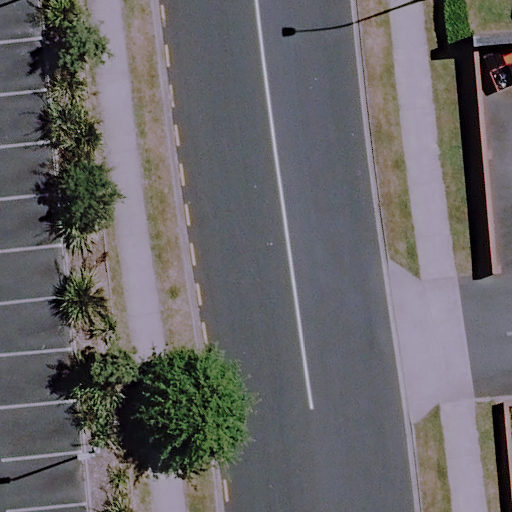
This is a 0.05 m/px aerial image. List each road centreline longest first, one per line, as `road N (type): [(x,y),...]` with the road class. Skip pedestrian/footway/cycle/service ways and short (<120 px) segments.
road 1 (tertiary): [(258,0),(323,511)]
road 2 (unknown): [(320,491),(511,467)]
